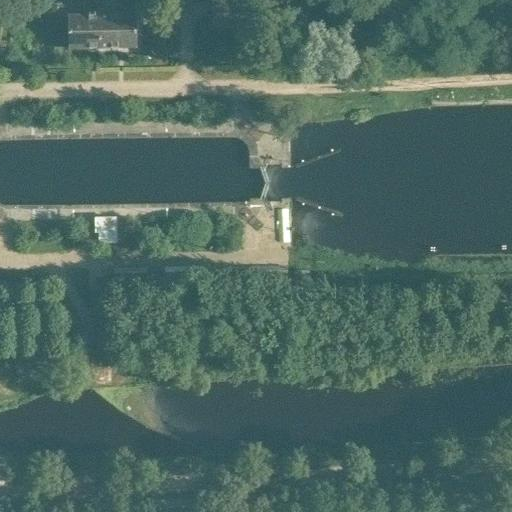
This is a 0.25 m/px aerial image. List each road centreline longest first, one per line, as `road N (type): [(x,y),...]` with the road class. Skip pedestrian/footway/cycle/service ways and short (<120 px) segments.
road 1 (track): [(511,461),(0,501)]
road 2 (unclassified): [(304,86),(0,92)]
road 3 (track): [(304,86),(511,76)]
